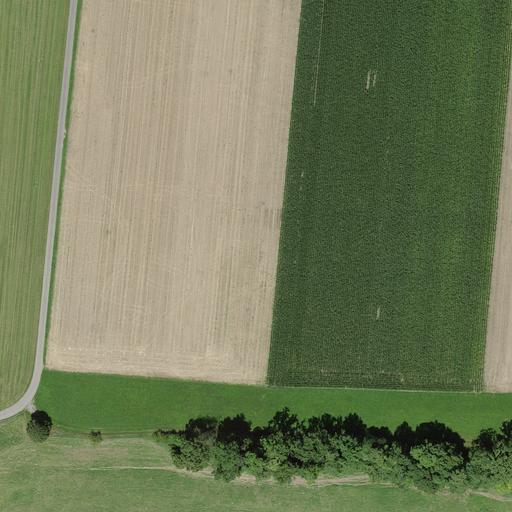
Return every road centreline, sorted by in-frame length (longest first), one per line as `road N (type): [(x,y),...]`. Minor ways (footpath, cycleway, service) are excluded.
road 1 (track): [(511,439),(197,423),(87,431),(45,421),(24,402)]
road 2 (track): [(0,415),(24,402),(38,370),(75,0)]
